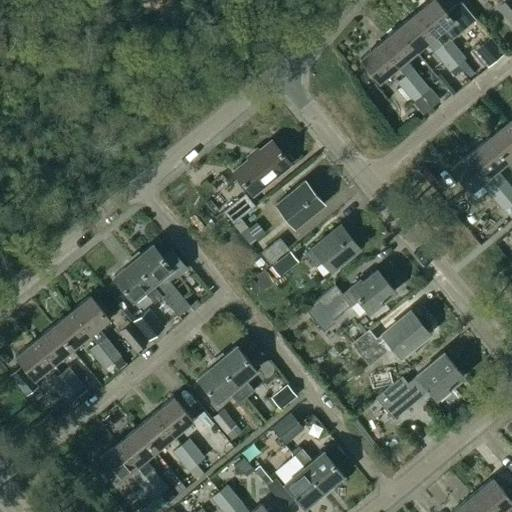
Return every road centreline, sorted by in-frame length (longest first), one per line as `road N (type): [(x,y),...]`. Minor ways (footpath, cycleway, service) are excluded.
road 1 (residential): [(0,477),(227,297)]
road 2 (residential): [(391,495),(227,297)]
road 3 (residential): [(511,356),(365,181)]
road 4 (residential): [(365,181),(511,62)]
road 5 (residential): [(0,301),(141,187)]
road 6 (residential): [(141,187),(276,74)]
road 7 (residential): [(391,495),(511,396)]
road 8 (residential): [(227,297),(141,187)]
road 9 (residential): [(365,181),(276,74)]
